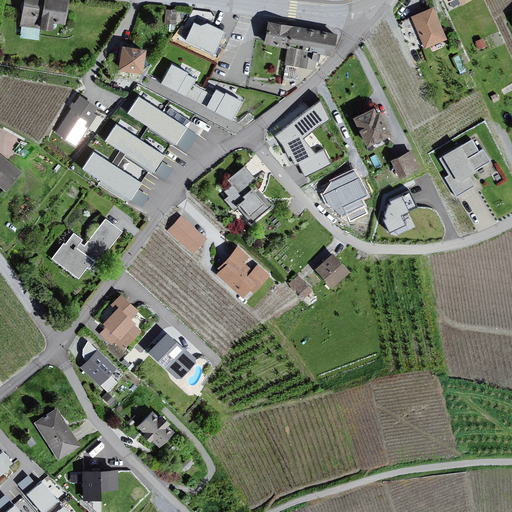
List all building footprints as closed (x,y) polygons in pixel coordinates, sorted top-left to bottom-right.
[(64,0),(22,0),(19,26),(37,27),(48,29),(50,22),(62,23),(64,0)] [(472,0),(444,0),(446,3),(450,13),(474,3),(472,0)] [(409,17),(424,50),(446,40),(432,7),(409,17)] [(331,57),(335,35),(267,21),(261,44),(286,50),(285,64),(314,71),(315,55),(331,57)] [(225,32),(208,24),(202,26),(194,22),(186,40),(214,53),(225,32)] [(116,70),(139,73),(141,48),(118,46),(116,70)] [(188,73),(172,64),(161,83),(186,97),(196,79),(187,75),(188,73)] [(242,102),(226,93),(225,95),(217,90),(207,107),(232,120),(242,102)] [(96,107),(77,97),(69,108),(70,109),(55,135),(76,148),(95,116),(92,112),(96,107)] [(187,128),(139,97),(128,114),(176,145),(187,128)] [(320,99),(275,130),(306,175),(330,158),(322,146),(315,151),(303,134),(331,115),(320,99)] [(370,108),(351,117),(363,147),(387,137),(375,110),(372,112),(370,108)] [(164,155),(116,124),(105,142),(153,172),(164,155)] [(457,145),(440,156),(440,157),(436,159),(443,173),(445,172),(447,176),(441,178),(455,199),(476,187),(469,174),(489,162),(482,150),(476,152),(471,140),(459,147),(457,145)] [(142,183),(94,152),(83,169),(131,200),(142,183)] [(410,152),(388,161),(396,178),(419,168),(410,152)] [(0,156),(0,189),(4,193),(21,173),(0,156)] [(255,181),(242,165),(225,180),(230,185),(223,191),(227,197),(223,201),(232,210),(235,207),(251,225),(272,207),(251,185),(255,181)] [(361,195),(367,192),(357,167),(322,182),(335,214),(347,209),(350,216),(367,209),(361,195)] [(401,212),(417,205),(410,190),(380,203),(392,231),(407,225),(401,212)] [(205,239),(181,217),(169,230),(193,252),(205,239)] [(120,234),(102,219),(82,247),(80,245),(82,241),(72,233),(50,260),(78,282),(120,234)] [(236,246),(216,269),(218,272),(215,275),(241,299),(242,297),(250,293),(252,295),(258,285),(262,284),(268,276),(257,265),(252,270),(244,264),(248,257),(236,246)] [(330,253),(313,269),(331,289),(347,273),(330,253)] [(298,272),(289,280),(304,296),(313,287),(298,272)] [(125,347),(138,332),(129,320),(136,312),(119,295),(108,308),(113,311),(101,324),(125,347)] [(162,332),(145,353),(175,379),(180,379),(194,360),(162,332)] [(97,349),(79,367),(99,388),(116,369),(97,349)] [(55,409),(33,423),(57,461),(78,447),(55,409)] [(151,413),(135,427),(157,448),(171,433),(151,413)] [(0,475),(9,468),(0,456),(0,475)] [(71,479),(81,479),(81,469),(70,470),(71,479)] [(117,471),(83,472),(84,500),(100,499),(100,490),(117,489),(117,471)] [(44,511),(58,501),(42,483),(27,495),(41,511),(44,511)]
